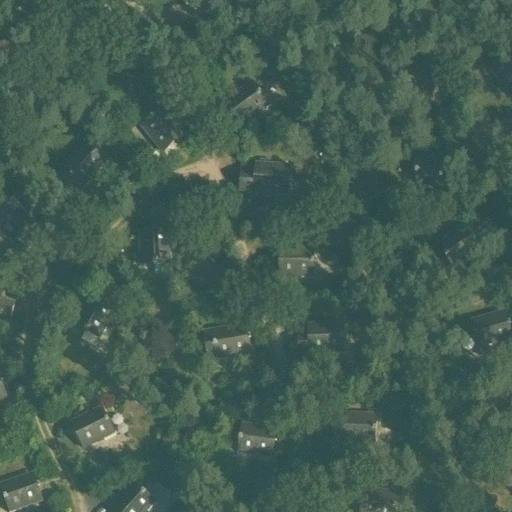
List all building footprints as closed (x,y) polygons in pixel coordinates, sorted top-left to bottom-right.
[(511,51),(505,57),(503,55),(491,64),(511,92),(511,51)] [(434,82),(436,69),(405,63),(402,75),(400,74),(398,89),(433,96),(436,83),(434,82)] [(259,91),(252,81),(226,100),(234,111),(233,112),(241,123),(270,102),(261,89),(259,91)] [(184,132),(164,107),(155,115),(154,113),(142,123),(164,151),(175,142),(174,141),(184,132)] [(96,151),(86,142),(64,164),(72,173),(71,174),(81,185),(107,159),(97,150),(96,151)] [(232,170),(250,160),(243,149),(226,159),(232,170)] [(449,166),(448,153),(416,156),(417,168),(415,168),(417,183),(453,179),(451,166),(449,166)] [(257,162),(257,172),(241,171),(240,188),(255,189),(289,192),(291,177),(289,176),(289,165),(257,162)] [(42,231),(20,209),(12,217),(10,216),(0,225),(0,227),(24,252),(34,242),(33,241),(42,231)] [(268,211),(256,210),(255,222),(267,223),(268,211)] [(474,235),(466,224),(439,242),(446,252),(444,253),(453,265),(483,246),(475,234),(474,235)] [(169,262),(168,226),(154,227),(154,229),(141,230),(142,262),(154,261),(154,263),(169,262)] [(313,258),(313,247),(281,247),(281,260),(279,260),(279,274),(315,274),(315,258),(313,258)] [(0,317),(12,321),(15,308),(0,303),(0,294),(1,290),(0,289),(0,317)] [(103,300),(91,293),(75,321),(86,327),(85,329),(98,336),(116,305),(104,298),(103,300)] [(508,324),(504,311),(473,319),(476,331),(474,331),(478,346),(511,336),(511,332),(509,323),(508,324)] [(342,334),(342,322),(310,323),(311,337),(309,337),(309,350),(345,349),(344,334),(342,334)] [(247,337),(245,324),(214,329),(216,341),(214,341),(216,356),(252,350),(249,337),(247,337)] [(106,417),(101,407),(72,421),(78,433),(77,434),(83,446),(115,430),(108,416),(106,417)] [(375,426),(375,414),(343,412),(343,426),(341,426),(340,439),(376,441),(377,426),(375,426)] [(273,441),(275,428),(244,423),(242,435),(240,435),(238,450),(273,455),(275,441),(273,441)] [(37,486),(32,473),(2,483),(6,494),(4,495),(9,509),(43,498),(38,485),(37,486)] [(142,490),(133,482),(112,506),(119,511),(142,511),(155,498),(143,488),(142,490)] [(396,504),(398,493),(367,486),(364,500),(362,499),(359,511),(396,511),(398,505),(396,504)]
